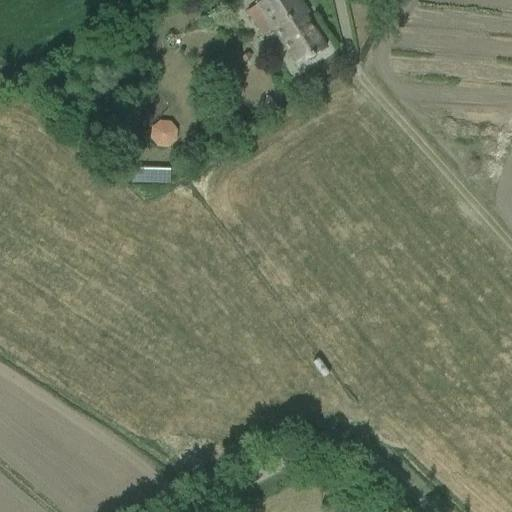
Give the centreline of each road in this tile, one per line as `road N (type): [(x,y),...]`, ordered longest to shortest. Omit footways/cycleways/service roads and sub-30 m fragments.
road 1 (unclassified): [(188,511),(327,448),(358,448),(432,511)]
road 2 (track): [(511,245),(358,72)]
